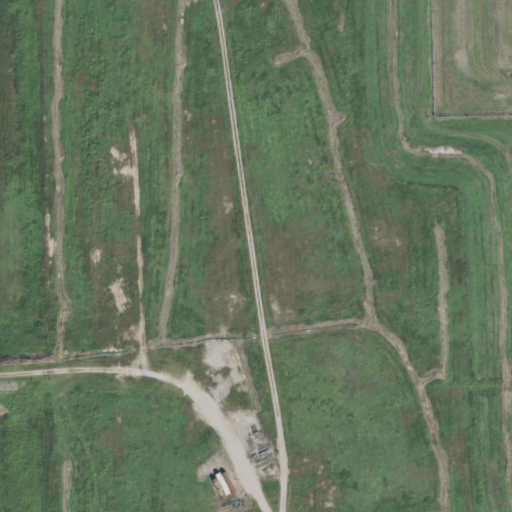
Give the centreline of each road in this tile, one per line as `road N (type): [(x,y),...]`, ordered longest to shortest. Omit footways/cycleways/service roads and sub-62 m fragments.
road 1 (track): [(230,0),(292,425),(291,511)]
road 2 (track): [(0,336),(162,365),(202,393),(232,431),(268,511)]
road 3 (track): [(425,0),(434,123),(485,131),(511,154)]
